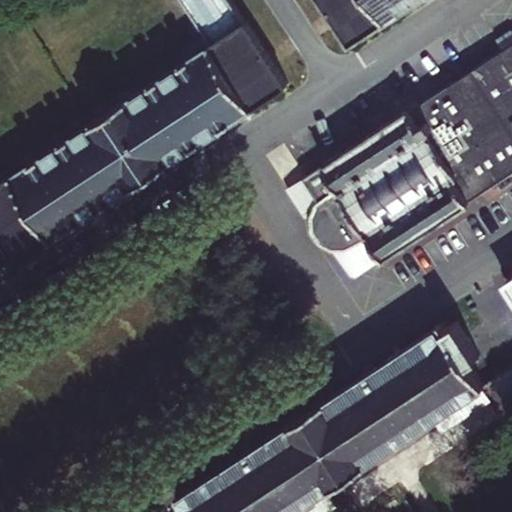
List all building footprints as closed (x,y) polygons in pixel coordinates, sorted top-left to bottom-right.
[(0,262),(15,253),(17,256),(285,80),(244,16),(241,18),(229,0),(183,0),(208,39),(0,175),(0,262)] [(324,0),(350,38),(406,0),(324,0)] [(494,36),(501,46),(511,38),(511,30),(509,26),(494,36)] [(407,105),(304,172),(321,198),(315,205),(312,211),(310,220),(311,226),(313,232),(319,238),(325,242),(335,243),(349,240),(368,229),(382,252),(468,197),(467,196),(511,165),(511,38),(501,46),(409,106),(407,105)] [(321,198),(304,172),(286,183),(296,198),(321,198)] [(511,273),(502,280),(511,296),(511,273)] [(173,495),(183,511),(284,511),(288,510),(289,511),(322,511),(337,502),(326,485),(341,475),(482,382),(466,359),(478,352),(454,318),(444,324),(442,320),(173,495)] [(502,394),(511,387),(511,362),(491,377),(502,394)]
